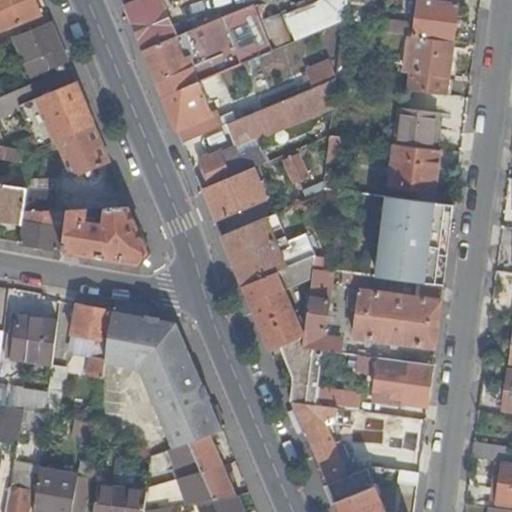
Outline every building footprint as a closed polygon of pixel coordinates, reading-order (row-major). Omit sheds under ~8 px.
[(0,0),(0,32),(42,15),(36,0),(0,0)] [(162,2),(160,0),(138,0),(126,5),(146,51),(177,38),(162,2)] [(328,0),(328,3),(347,21),(349,3),(349,0),(328,0)] [(390,22),(388,34),(411,37),(455,42),(460,6),(421,0),(420,0),(416,32),(411,31),(412,25),(390,22)] [(255,6),(224,19),(238,51),(244,64),(274,51),(255,6)] [(177,38),(146,51),(165,98),(199,83),(193,69),(238,51),(224,19),(177,38)] [(31,76),(68,60),(52,21),(13,37),(31,76)] [(447,96),(455,42),(411,37),(406,74),(412,75),(409,91),(447,96)] [(313,89),(339,78),(329,58),(304,69),(313,89)] [(0,97),(0,114),(38,98),(50,129),(11,145),(11,147),(20,148),(28,150),(34,151),(56,142),(96,126),(79,85),(71,66),(0,97)] [(238,147),(336,106),(339,83),(339,78),(313,89),(261,111),(232,124),(228,125),(237,146),(203,160),(213,186),(238,175),(248,171),(242,157),(238,147)] [(220,129),(200,83),(199,83),(165,98),(167,101),(184,143),(220,129)] [(224,105),(232,124),(261,111),(253,93),(224,105)] [(0,114),(0,133),(5,146),(11,147),(11,145),(50,129),(38,98),(0,114)] [(404,109),(399,145),(436,149),(441,114),(404,109)] [(74,176),(111,161),(96,126),(56,142),(57,144),(60,143),(74,176)] [(341,161),(345,138),(334,136),(329,159),(341,161)] [(0,156),(19,160),(20,148),(11,147),(5,146),(0,144),(0,156)] [(437,191),(442,150),(436,149),(399,145),(397,144),(391,185),(437,191)] [(242,157),(248,171),(254,168),(266,163),(260,149),(242,157)] [(294,184),(309,178),(299,154),(283,160),(294,184)] [(268,200),(254,168),(248,171),(238,175),(213,186),(204,190),(217,222),(268,200)] [(58,179),(31,179),(29,188),(29,193),(58,194),(58,179)] [(0,218),(25,222),(26,211),(29,193),(29,188),(0,183),(0,218)] [(433,276),(437,204),(361,190),(353,261),(433,276)] [(58,194),(29,193),(26,211),(57,210),(58,194)] [(88,216),(88,208),(71,209),(70,216),(65,251),(141,264),(149,254),(129,207),(107,208),(105,225),(97,224),(98,218),(88,216)] [(67,217),(70,216),(71,209),(57,210),(26,211),(25,222),(22,243),(60,250),(67,217)] [(279,251),(265,219),(223,236),(244,287),(315,257),(305,233),(288,241),(290,245),(279,251)] [(293,403),(295,403),(303,350),(305,337),(286,293),(312,281),(314,269),(315,257),(244,287),(271,350),(284,345),(287,352),(286,354),(294,373),(295,378),(296,381),(293,403)] [(326,259),(315,257),(314,269),(324,271),(326,259)] [(326,337),(334,272),(324,271),(314,269),(312,281),(312,282),(305,337),(303,350),(323,352),(341,355),(343,340),(326,337)] [(368,285),(370,277),(353,274),(352,283),(368,285)] [(286,293),(305,337),(312,282),(312,281),(286,293)] [(355,339),(437,349),(445,287),(418,283),(416,299),(351,291),(348,308),(359,310),(355,339)] [(80,336),(108,341),(113,311),(77,304),(74,322),(70,321),(68,333),(73,333),(73,335),(80,336)] [(139,310),(114,306),(113,311),(109,341),(107,359),(107,362),(141,368),(175,448),(212,436),(224,431),(213,405),(208,407),(198,383),(203,381),(176,317),(165,315),(164,320),(138,315),(139,310)] [(165,315),(139,310),(138,315),(164,320),(165,315)] [(14,357),(54,363),(59,321),(19,314),(17,334),(12,334),(10,349),(15,350),(14,357)] [(108,341),(80,336),(77,354),(92,357),(107,359),(109,341),(108,341)] [(323,352),(303,350),(295,403),(316,406),(338,409),(359,412),(361,396),(318,390),(323,352)] [(90,377),(105,379),(107,362),(107,359),(92,357),(90,377)] [(376,359),(357,357),(356,371),(374,373),(376,359)] [(405,403),(429,407),(434,367),(385,360),(382,378),(407,382),(405,403)] [(68,368),(53,366),(50,391),(65,393),(68,368)] [(213,405),(203,381),(198,383),(208,407),(213,405)] [(65,393),(50,391),(48,403),(48,413),(50,413),(62,416),(65,393)] [(48,403),(24,399),(22,409),(25,409),(48,413),(48,403)] [(342,463),(335,446),(357,436),(384,440),(383,447),(404,449),(403,454),(423,456),(427,421),(359,412),(338,409),(316,406),(295,403),(293,403),(328,486),(368,469),(374,467),(377,467),(370,451),(369,452),(367,447),(356,450),(358,456),(342,463)] [(6,406),(0,435),(20,438),(25,409),(22,409),(6,406)] [(50,413),(48,413),(48,414),(46,425),(98,433),(99,429),(99,423),(62,416),(50,413)] [(98,433),(97,444),(106,445),(108,430),(99,429),(98,433)] [(224,465),(212,436),(175,448),(169,450),(180,478),(184,476),(198,473),(224,465)] [(511,448),(474,443),(472,458),(510,463),(511,448)] [(370,451),(377,467),(401,471),(403,454),(370,451)] [(511,464),(503,464),(497,503),(511,505),(511,464)] [(236,496),(224,465),(198,473),(184,476),(192,495),(209,488),(214,500),(224,498),(236,496)] [(78,476),(40,469),(40,475),(38,487),(34,511),(75,511),(72,511),(78,476)] [(375,486),(368,469),(328,486),(338,511),(387,511),(376,486),(375,486)] [(28,511),(33,487),(38,487),(40,475),(14,471),(6,511),(28,511)] [(153,502),(181,499),(179,481),(151,484),(153,502)] [(95,511),(145,511),(146,511),(148,493),(99,486),(95,511)] [(243,511),(236,496),(224,498),(214,500),(213,500),(199,502),(202,511),(243,511)]
